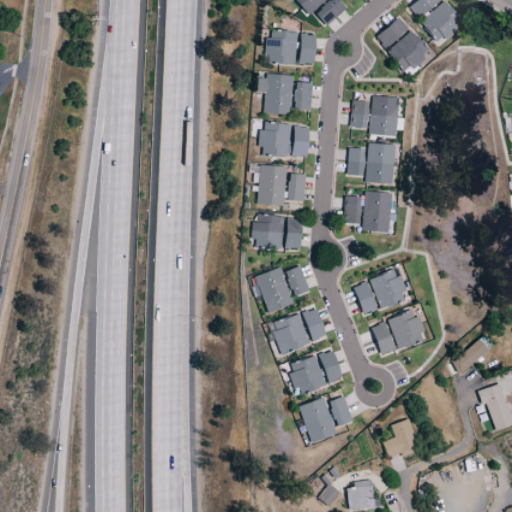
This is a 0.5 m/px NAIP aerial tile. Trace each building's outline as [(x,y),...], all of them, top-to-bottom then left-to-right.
[(291,0),(307,17),(324,0),(291,0)] [(323,27),(344,10),(335,0),(329,0),(313,14),(323,27)] [(416,18),(438,1),(437,0),(415,0),(407,6),(416,18)] [(438,46),(462,23),(442,2),(418,25),(438,46)] [(373,38),(405,74),(427,54),(396,18),(373,38)] [(293,66),(294,32),(269,31),(269,39),(265,39),(264,65),(293,66)] [(297,64),(312,65),(312,35),(298,35),(297,64)] [(261,114),(288,115),(290,76),(264,75),(263,80),(255,79),(255,93),(262,94),(261,114)] [(309,84),(292,83),(292,111),(308,111),(309,84)] [(367,136),(394,137),(395,98),(368,97),(367,136)] [(365,102),(349,102),(348,128),(365,129),(365,102)] [(287,124),(262,124),(262,131),(256,131),(256,148),(260,149),(260,157),(287,157),(287,124)] [(290,157),(305,157),(305,128),(290,128),(290,157)] [(392,145),(365,145),(364,184),(390,185),(392,145)] [(362,149),(345,149),(345,176),(361,176),(362,149)] [(283,167),(257,166),(255,206),(281,207),(283,167)] [(301,202),(302,175),(286,174),(285,201),(301,202)] [(388,194),(362,193),(361,232),(387,233),(388,194)] [(341,226),(359,226),(360,198),(342,197),(341,226)] [(279,250),(281,216),(255,216),(254,223),(250,223),(249,240),(253,240),(253,249),(279,250)] [(297,250),(298,220),(284,219),(283,249),(297,250)] [(282,272),(291,297),(307,291),(298,266),(282,272)] [(291,304),(277,268),(252,277),(255,286),(249,288),(253,297),(259,294),(266,314),(291,304)] [(403,303),(400,293),(404,292),(399,276),(394,278),(391,271),(367,279),(377,311),(403,303)] [(374,310),(364,283),(350,288),(360,315),(374,310)] [(323,337),(314,309),(299,314),(309,342),(323,337)] [(421,344),(418,333),(421,332),(417,316),(411,318),(409,312),(386,318),(394,350),(421,344)] [(277,356),(307,346),(297,315),(267,324),(277,356)] [(392,351),(382,323),(368,328),(378,356),(392,351)] [(486,351),(476,340),(449,363),(458,374),(486,351)] [(314,356),(324,384),(340,379),(330,351),(314,356)] [(297,397),(323,387),(311,356),(285,366),(297,397)] [(493,431),(510,426),(497,385),(475,392),(479,405),(484,404),(493,431)] [(349,423),(342,397),(326,401),(333,427),(349,423)] [(334,435),(321,398),(295,407),(309,444),(334,435)] [(388,425),(391,439),(380,442),(384,459),(415,451),(407,420),(388,425)] [(345,510),(371,509),(369,481),(351,482),(351,489),(344,489),(345,510)] [(326,507),(337,492),(327,485),(316,499),(326,507)]
